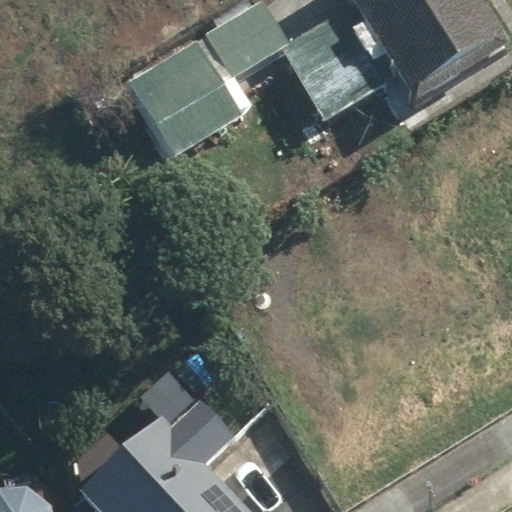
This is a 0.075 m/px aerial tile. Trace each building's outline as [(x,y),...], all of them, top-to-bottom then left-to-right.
[(511,53),(511,36),(488,0),(349,0),(423,112),(511,53)] [(241,91),(296,57),(263,5),(129,87),(181,171),(261,122),(241,91)] [(441,240),(490,312),(473,323),(497,357),(511,346),(511,124),(410,195),(427,219),(417,226),(431,247),(441,240)] [(150,413),(166,431),(91,500),(102,511),(249,511),(183,439),(209,414),(181,384),(150,413)] [(47,511),(44,484),(0,489),(0,511),(47,511)]
